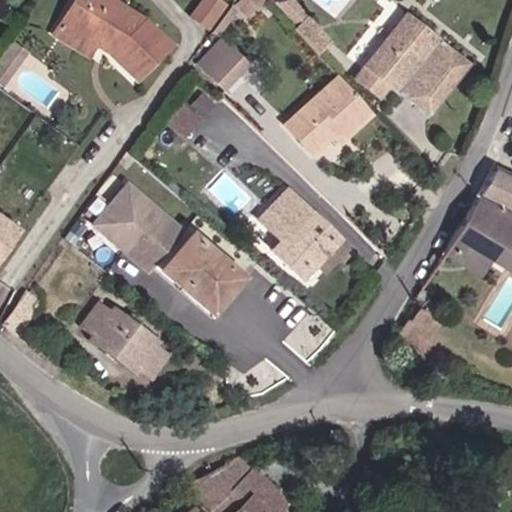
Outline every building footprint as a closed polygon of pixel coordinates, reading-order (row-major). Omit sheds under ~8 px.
[(75,0),(62,23),(111,50),(138,77),(171,44),(144,20),(113,0),(75,0)] [(199,0),(189,15),(208,28),(227,1),(225,0),(199,0)] [(250,17),(268,2),(266,0),(246,0),(240,6),(250,17)] [(310,20),(291,0),(278,0),(302,26),(310,20)] [(414,0),(363,60),(386,80),(396,68),(433,99),(477,47),(439,15),(421,0),(414,0)] [(333,46),(310,20),(302,26),(298,30),(322,56),(333,46)] [(219,85),(242,62),(224,45),(201,68),(219,85)] [(374,113),(341,77),(289,127),(316,155),(336,136),(344,129),(350,136),(374,113)] [(185,140),(203,122),(185,104),(167,123),(185,140)] [(344,129),(336,136),(343,143),(350,136),(344,129)] [(511,181),(492,172),(479,195),(511,212),(511,181)] [(244,276),(194,235),(191,238),(128,185),(95,224),(152,272),(156,266),(163,272),(214,314),(244,276)] [(336,239),(282,192),(258,219),(311,269),(336,239)] [(481,247),(510,263),(510,262),(511,258),(511,215),(478,198),(446,249),(470,262),(481,247)] [(0,256),(21,227),(0,212),(0,256)] [(504,273),(510,263),(481,247),(470,262),(484,270),(488,264),(504,273)] [(30,292),(7,321),(18,330),(40,301),(30,292)] [(96,300),(78,322),(94,334),(89,339),(132,372),(137,366),(149,375),(163,356),(152,346),(156,339),(117,309),(113,313),(96,300)] [(407,324),(426,337),(435,324),(417,311),(410,320),(407,324)] [(407,324),(405,322),(401,319),(385,340),(411,358),(426,337),(423,335),(407,324)] [(215,368),(210,365),(204,363),(198,364),(193,366),(189,371),(186,376),(186,382),(187,388),(190,393),(195,396),(201,398),(207,397),(213,395),(217,391),(219,385),(220,379),(218,374),(215,368)] [(184,488),(206,511),(222,511),(259,486),(232,456),(187,485),(184,488)] [(275,503),(259,486),(222,511),(272,511),(269,509),(275,503)]
